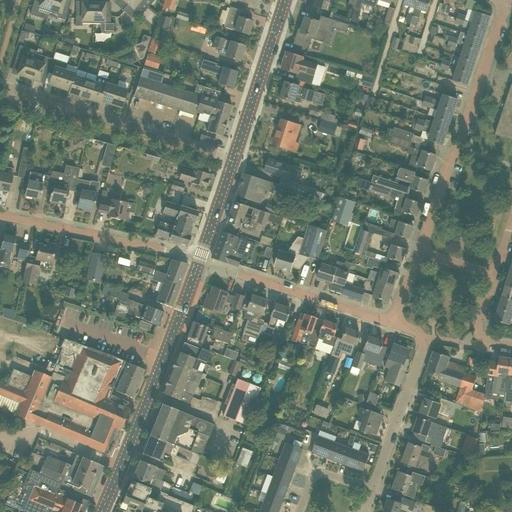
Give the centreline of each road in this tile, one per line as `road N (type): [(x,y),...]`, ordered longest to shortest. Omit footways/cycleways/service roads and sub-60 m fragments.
road 1 (secondary): [(101,511),(199,261)]
road 2 (residential): [(418,252),(509,3)]
road 3 (residential): [(234,160),(0,88)]
road 4 (residential): [(199,261),(395,322)]
road 5 (residential): [(199,261),(0,211)]
road 6 (residential): [(372,487),(422,345),(417,330),(395,322)]
road 7 (secondary): [(234,160),(286,0)]
